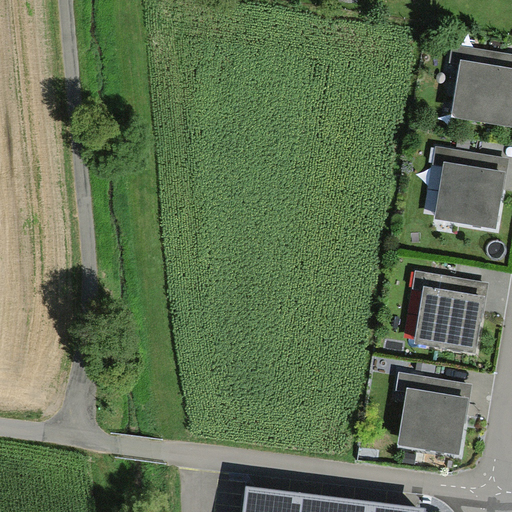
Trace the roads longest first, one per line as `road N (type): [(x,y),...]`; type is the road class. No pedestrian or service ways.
road 1 (unclassified): [(488,490),(0,428)]
road 2 (track): [(72,435),(87,285),(63,0)]
road 3 (residential): [(511,357),(488,490)]
